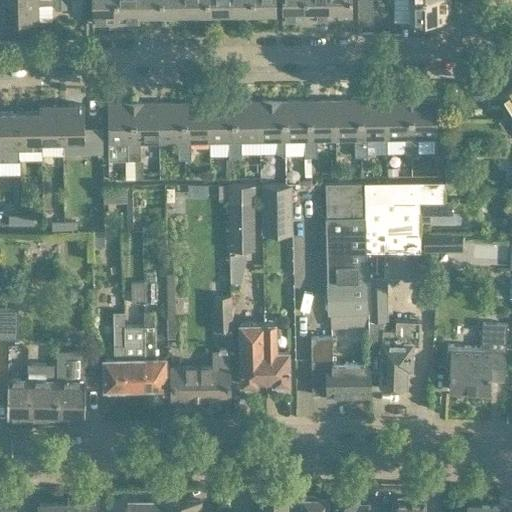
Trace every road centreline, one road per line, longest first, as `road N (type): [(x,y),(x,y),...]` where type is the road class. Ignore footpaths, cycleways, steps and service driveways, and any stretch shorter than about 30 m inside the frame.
road 1 (residential): [(511,17),(433,55),(0,60)]
road 2 (tertiary): [(0,451),(511,451)]
